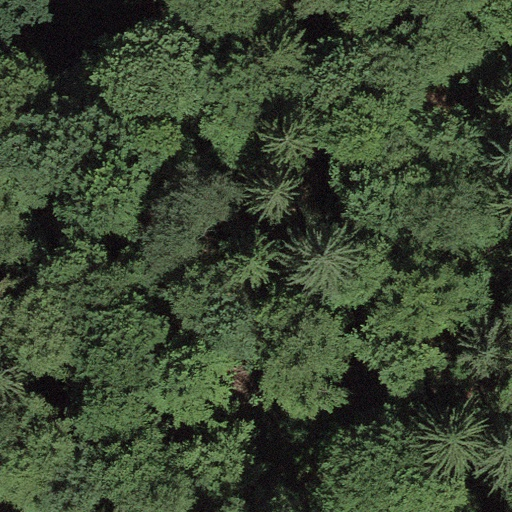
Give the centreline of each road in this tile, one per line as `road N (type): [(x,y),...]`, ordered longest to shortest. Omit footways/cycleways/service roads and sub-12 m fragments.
road 1 (track): [(355,511),(326,487),(268,462),(179,458),(92,472),(31,511)]
road 2 (track): [(477,511),(393,455),(327,441),(268,462)]
